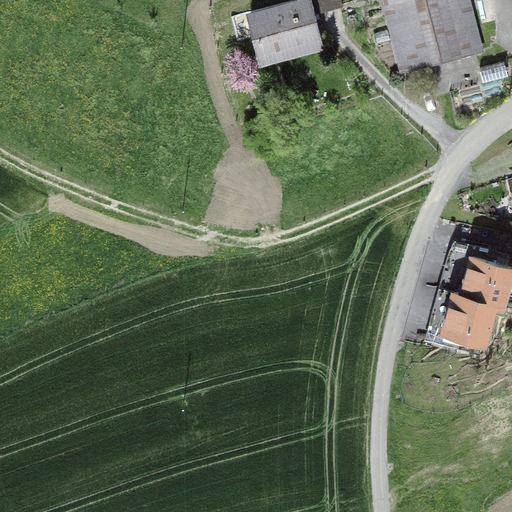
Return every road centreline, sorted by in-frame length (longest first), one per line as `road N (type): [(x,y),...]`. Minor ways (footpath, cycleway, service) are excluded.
road 1 (track): [(0,152),(154,219),(255,242),(318,225),(458,162)]
road 2 (residential): [(383,511),(380,408),(396,307),(446,178),(483,131),(511,112)]
